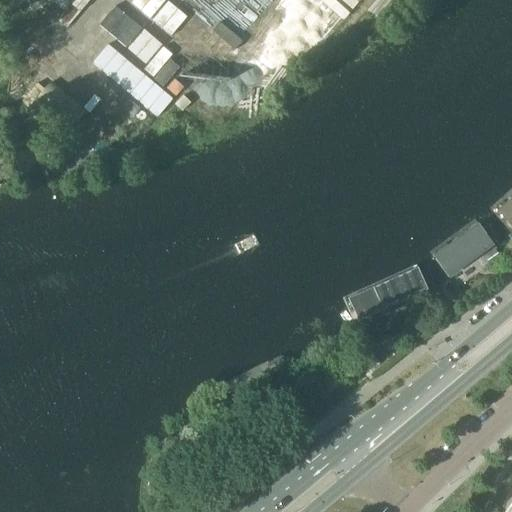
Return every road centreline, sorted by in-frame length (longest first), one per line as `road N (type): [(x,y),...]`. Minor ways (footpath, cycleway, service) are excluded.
road 1 (secondary): [(511,309),(342,446)]
road 2 (secondary): [(360,468),(511,340)]
road 3 (residential): [(407,511),(511,410)]
